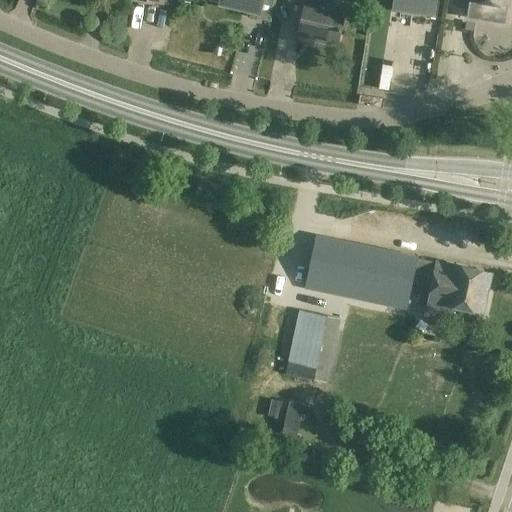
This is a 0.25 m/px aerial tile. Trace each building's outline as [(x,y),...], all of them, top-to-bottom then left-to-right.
[(259,14),(261,0),(220,0),(220,5),(259,14)] [(289,0),(289,1),(305,5),(298,36),(314,39),(337,45),(346,7),(320,1),(320,0),(289,0)] [(320,236),(307,292),(405,313),(411,286),(431,290),(426,311),(431,312),(437,313),(443,314),(443,317),(454,319),(474,323),(477,321),(478,313),(482,314),(491,274),(320,236)] [(288,356),(298,310),(288,307),(277,354),(288,356)] [(296,310),(288,375),(331,381),(339,315),(296,310)] [(271,402),(268,416),(281,419),(284,405),(278,403),(271,402)]
